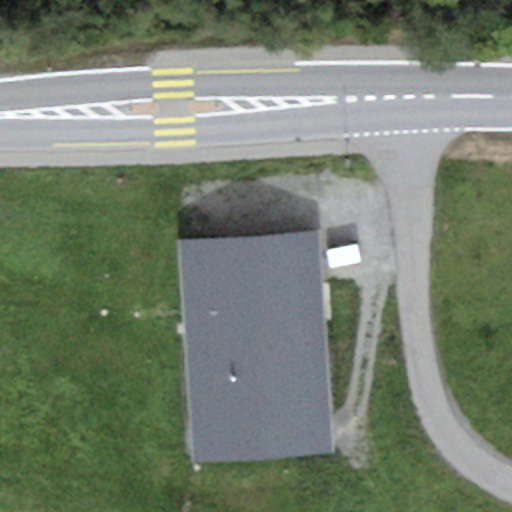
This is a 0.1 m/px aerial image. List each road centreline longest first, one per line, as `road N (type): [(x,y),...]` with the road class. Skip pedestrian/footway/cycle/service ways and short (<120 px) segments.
road 1 (residential): [(409,98),(420,370),(437,421),(461,454),(511,485)]
road 2 (secondary): [(0,115),(409,98)]
